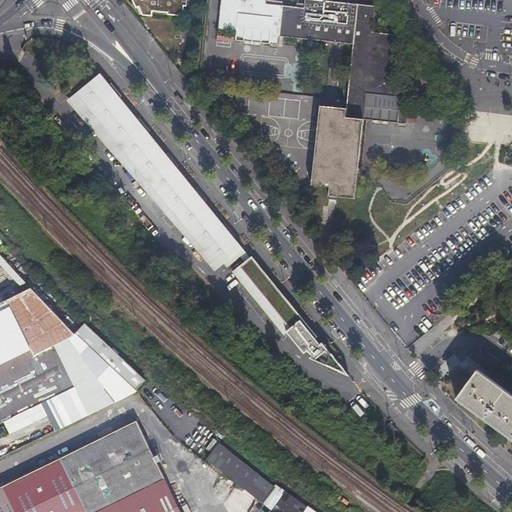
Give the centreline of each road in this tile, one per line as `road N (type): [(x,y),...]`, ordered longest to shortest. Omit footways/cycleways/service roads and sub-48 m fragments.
road 1 (secondary): [(396,382),(124,52)]
road 2 (unknown): [(0,276),(17,274),(97,372),(99,385),(90,397),(0,440)]
road 3 (unknown): [(0,468),(105,416),(135,411),(155,424),(194,511)]
road 4 (unknown): [(456,53),(436,167),(409,182),(366,178)]
road 5 (secondary): [(511,491),(396,382)]
road 6 (residential): [(511,364),(484,345),(453,344),(396,382)]
road 7 (secondary): [(5,23),(60,25),(124,52)]
road 8 (residential): [(511,69),(456,53),(416,0)]
